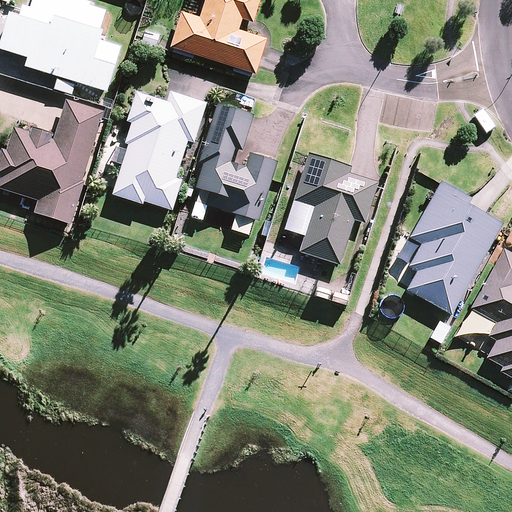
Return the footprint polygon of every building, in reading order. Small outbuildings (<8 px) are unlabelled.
[(26,67),(56,77),(52,90),(72,96),(76,83),(106,92),(120,48),(97,41),(107,10),(75,0),(33,0),(31,9),(21,6),(18,18),(10,15),(0,46),(0,50),(28,59),(26,67)] [(259,0),(206,0),(200,20),(182,14),(171,48),(254,75),(265,40),(238,32),(242,19),(252,23),(259,0)] [(128,122),(133,124),(126,146),(118,143),(112,162),(123,166),(113,196),(144,205),(145,203),(172,211),(182,181),(175,179),(188,140),(194,141),(205,105),(169,93),(166,103),(137,94),(128,122)] [(102,113),(65,103),(55,138),(15,127),(8,151),(2,150),(0,156),(0,178),(1,179),(0,182),(0,190),(38,201),(35,214),(71,224),(102,113)] [(200,190),(196,204),(192,219),(204,222),(208,207),(259,221),(275,162),(251,156),(248,167),(231,163),(235,147),(244,149),(253,116),(217,106),(195,189),(200,190)] [(309,155),(293,203),(298,204),(293,218),(309,223),(299,252),(338,266),(354,220),(364,223),(377,184),(349,174),(351,169),(309,155)] [(468,199),(441,184),(410,239),(422,245),(409,268),(417,272),(407,291),(451,316),(502,225),(465,205),(468,199)] [(244,235),(232,233),(228,254),(240,256),(244,235)] [(511,253),(505,249),(471,310),(496,323),(488,337),(496,341),(484,364),(511,378),(511,253)]
